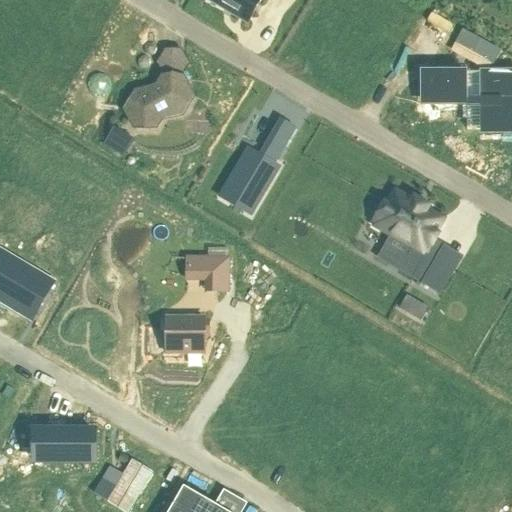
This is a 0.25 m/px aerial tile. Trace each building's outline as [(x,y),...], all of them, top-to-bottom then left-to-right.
[(206,0),(206,1),(247,25),(262,0),(206,0)] [(467,34),(459,48),(491,67),(499,53),(467,34)] [(422,75),(422,103),(466,103),(466,131),(511,131),(511,78),(493,79),(493,86),(492,87),(491,87),(480,87),(480,79),(480,78),(480,77),(480,75),(422,75)] [(135,97),(126,112),(135,129),(155,130),(162,118),(164,115),(181,115),(182,114),(191,99),(182,81),(163,81),(156,92),(153,96),(136,96),(135,97)] [(113,129),(102,147),(113,153),(124,135),(113,129)] [(247,152),(229,183),(244,192),(239,201),(256,210),(279,170),(274,167),(280,157),(269,150),(263,161),(258,158),(247,152)] [(384,206),(374,224),(376,225),(375,228),(392,238),(411,249),(406,257),(420,265),(412,279),(425,287),(438,264),(426,257),(434,244),(438,237),(435,235),(443,222),(427,212),(429,208),(414,200),(412,203),(395,193),(387,207),(384,206)] [(0,303),(26,319),(31,321),(40,305),(52,285),(47,282),(0,254),(0,303)] [(215,262),(214,281),(227,282),(227,262),(215,262)] [(408,297),(400,311),(421,323),(429,309),(408,297)] [(166,321),(166,356),(204,356),(204,338),(208,338),(208,323),(204,323),(204,321),(166,321)] [(482,372),(481,373),(504,386),(511,371),(511,370),(511,372),(491,360),(483,373),(482,372)] [(387,421),(366,458),(391,471),(401,453),(391,448),(401,429),(387,421)] [(327,424),(295,481),(313,491),(345,433),(327,424)] [(45,434),(46,464),(95,465),(94,434),(45,434)] [(121,454),(117,461),(124,465),(126,467),(127,467),(128,468),(132,461),(131,460),(130,460),(128,458),(121,454)] [(124,475),(108,502),(124,511),(130,511),(145,487),(149,480),(153,473),(132,461),(128,468),(124,475)] [(444,511),(397,486),(382,511),(444,511)] [(185,495),(175,511),(213,511),(185,495)]
